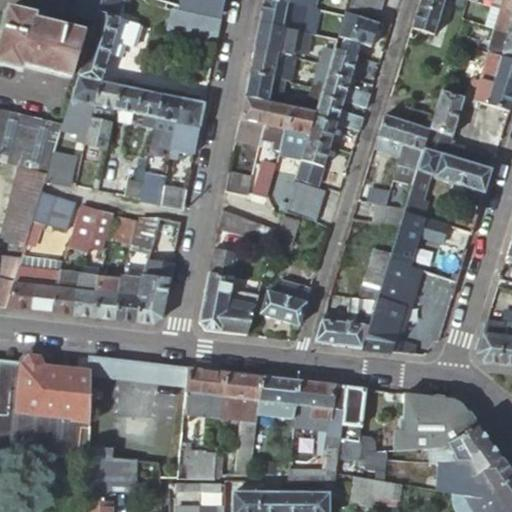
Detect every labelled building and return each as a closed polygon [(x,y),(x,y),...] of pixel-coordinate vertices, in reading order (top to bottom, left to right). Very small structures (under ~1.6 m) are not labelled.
[(92,20),(96,7),(75,0),(71,13),(92,20)] [(119,0),(98,0),(96,7),(92,20),(75,77),(96,82),(99,82),(102,71),(108,52),(118,18),(115,16),(119,0)] [(129,0),(119,0),(115,16),(118,18),(119,17),(122,5),(128,6),(129,0)] [(160,0),(167,2),(182,6),(182,11),(219,19),(222,0),(160,0)] [(278,0),(261,0),(258,20),(281,25),(286,2),(278,0)] [(348,0),(348,2),(345,11),(374,20),(380,0),(348,0)] [(417,0),(417,2),(440,9),(443,0),(417,0)] [(511,0),(477,0),(489,3),(511,10),(511,0)] [(216,39),(220,19),(219,19),(182,11),(182,6),(167,2),(166,7),(172,9),(167,28),(216,39)] [(295,28),(300,30),(305,6),(286,2),(281,25),(295,28)] [(417,2),(410,25),(433,32),(440,9),(417,2)] [(511,10),(489,3),(483,23),(493,26),(511,31),(511,10)] [(8,8),(0,40),(0,63),(21,69),(22,64),(70,75),(83,33),(33,20),(35,15),(8,8)] [(345,11),(337,36),(369,46),(377,21),(374,20),(345,11)] [(139,23),(119,17),(118,18),(108,52),(118,55),(122,42),(133,45),(139,23)] [(258,20),(252,46),(276,51),(277,46),(291,49),(295,28),(281,25),(258,20)] [(487,48),(511,55),(511,31),(493,26),(489,39),(487,48)] [(457,29),(453,40),(486,50),(487,48),(489,39),(457,29)] [(336,39),(327,36),(319,61),(328,63),(332,48),(336,39)] [(252,46),(247,70),(271,75),(271,76),(283,79),(288,80),(293,55),(276,51),(252,46)] [(357,56),(332,48),(328,63),(326,68),(325,71),(349,79),(349,78),(357,56)] [(479,74),(511,84),(511,58),(486,51),(484,58),(477,56),(473,69),(480,71),(479,74)] [(328,63),(319,61),(317,68),(320,69),(318,74),(324,76),(325,71),(326,68),(328,63)] [(247,70),(242,95),(267,100),(278,102),(283,79),(271,76),(271,75),(247,70)] [(110,73),(102,71),(99,82),(107,84),(110,73)] [(322,80),(318,94),(342,102),(342,101),(364,108),(368,93),(347,86),(349,79),(325,71),(324,76),(322,80)] [(471,98),(507,110),(511,94),(511,84),(479,74),(477,78),(471,75),(468,87),(474,89),(471,98)] [(96,82),(75,77),(67,100),(91,105),(96,82)] [(311,86),(305,108),(313,109),(318,94),(322,80),(316,78),(314,87),(311,86)] [(99,82),(96,82),(91,105),(113,109),(118,86),(107,84),(99,82)] [(139,90),(118,86),(113,109),(134,114),(139,90)] [(461,95),(439,88),(431,114),(427,126),(422,144),(443,151),(447,140),(461,95)] [(155,118),(161,95),(139,90),(134,114),(143,116),(155,118)] [(318,94),(313,109),(311,115),(335,123),(357,130),(361,117),(339,110),(342,102),(318,94)] [(175,122),(180,99),(161,95),(155,118),(163,120),(159,139),(171,142),(175,122)] [(267,100),(242,95),(238,117),(262,122),(267,100)] [(198,127),(203,103),(180,99),(175,122),(198,127)] [(67,100),(59,125),(59,126),(85,132),(89,116),(91,105),(67,100)] [(278,102),(267,100),(262,122),(260,136),(273,138),(276,125),(286,127),(291,105),(278,102)] [(113,109),(91,105),(89,116),(111,120),(113,109)] [(291,105),(286,127),(294,129),(291,141),(302,144),(304,137),(311,115),(313,109),(305,108),(291,105)] [(427,126),(431,114),(403,105),(399,118),(407,120),(427,126)] [(0,110),(0,161),(20,167),(45,173),(49,160),(59,126),(59,125),(0,110)] [(383,112),(376,135),(378,136),(375,145),(398,153),(400,143),(407,120),(399,118),(383,112)] [(311,115),(304,137),(328,144),(335,123),(311,115)] [(111,120),(89,116),(85,132),(107,137),(111,120)] [(153,128),(155,118),(143,116),(141,125),(153,128)] [(262,122),(238,117),(234,138),(257,143),(260,136),(262,122)] [(414,168),(422,144),(427,126),(407,120),(400,143),(398,153),(391,178),(409,184),(414,168)] [(193,153),(198,127),(175,122),(171,142),(168,156),(177,158),(178,150),(193,153)] [(304,137),(302,144),(301,148),(298,158),(321,165),(328,144),(304,137)] [(443,151),(488,167),(491,155),(447,140),(443,151)] [(422,144),(414,168),(429,173),(433,174),(433,176),(481,193),(489,167),(488,167),(443,151),(422,144)] [(262,157),(251,194),(264,197),(275,161),(262,157)] [(321,165),(298,158),(292,176),(316,184),(321,165)] [(49,160),(45,173),(44,174),(61,178),(60,183),(64,184),(69,165),(49,160)] [(45,173),(20,167),(4,218),(2,224),(0,231),(0,237),(13,243),(22,245),(29,222),(39,192),(43,180),(44,174),(45,173)] [(429,173),(414,168),(409,184),(402,207),(397,224),(394,234),(387,257),(359,347),(387,350),(389,342),(396,344),(398,335),(392,333),(412,267),(408,266),(428,200),(421,198),(429,173)] [(227,169),(224,189),(241,193),(242,191),(247,174),(227,169)] [(61,178),(44,174),(43,180),(60,183),(61,178)] [(163,182),(164,179),(143,174),(137,197),(159,202),(163,182)] [(291,179),(287,194),(317,204),(322,189),(291,179)] [(159,202),(158,204),(181,209),(185,187),(163,182),(159,202)] [(39,192),(29,222),(42,223),(52,194),(39,192)] [(277,192),(271,209),(281,212),(286,195),(277,192)] [(60,196),(52,194),(42,223),(51,226),(60,196)] [(286,195),(281,212),(293,216),(312,222),(317,204),(287,194),(286,195)] [(66,229),(76,200),(60,196),(51,226),(66,229)] [(397,224),(402,207),(384,204),(369,201),(366,219),(397,224)] [(220,207),(216,227),(271,244),(273,239),(275,233),(238,219),(239,214),(220,207)] [(267,224),(239,214),(238,219),(275,233),(279,219),(281,212),(271,209),(267,224)] [(86,248),(84,253),(96,257),(97,253),(100,253),(111,216),(96,212),(92,228),(87,244),(86,248)] [(275,233),(273,239),(284,243),(293,216),(281,212),(279,219),(275,233)] [(159,318),(179,221),(152,216),(141,267),(140,281),(134,321),(151,323),(159,318)] [(87,244),(92,228),(72,222),(66,241),(86,248),(87,244)] [(86,248),(66,241),(62,254),(82,260),(84,253),(86,248)] [(223,331),(244,333),(251,310),(224,306),(235,253),(212,247),(197,321),(203,328),(223,331)] [(312,341),(359,347),(387,257),(370,253),(356,298),(347,297),(345,314),(344,320),(339,320),(340,313),(321,311),(312,341)] [(15,267),(18,260),(0,258),(0,280),(10,281),(15,267)] [(36,269),(15,267),(10,281),(3,307),(5,307),(28,310),(31,285),(36,269)] [(31,285),(28,310),(33,310),(49,312),(52,287),(57,271),(36,269),(31,285)] [(101,318),(111,319),(115,293),(117,277),(103,276),(104,270),(99,269),(98,275),(94,291),(90,317),(101,318)] [(55,313),(69,314),(73,289),(78,274),(57,271),(52,287),(49,312),(55,313)] [(77,315),(90,317),(94,291),(98,275),(78,273),(78,274),(73,289),(69,314),(77,315)] [(128,321),(134,321),(140,281),(119,278),(115,293),(111,319),(128,321)] [(257,313),(296,325),(308,287),(279,278),(274,293),(264,290),(257,313)] [(10,281),(0,280),(0,306),(3,307),(10,281)] [(498,308),(497,320),(505,321),(507,309),(498,308)] [(497,320),(485,319),(475,352),(481,361),(511,364),(511,321),(505,321),(497,320)] [(88,372),(88,369),(44,364),(43,360),(42,357),(40,354),(36,352),(33,351),(30,351),(27,352),(24,353),(21,356),(20,362),(0,359),(0,453),(10,455),(87,452),(87,448),(88,400),(88,389),(88,372)] [(184,383),(186,367),(167,365),(128,361),(88,356),(88,369),(88,372),(184,383)] [(217,414),(222,371),(199,368),(186,367),(184,383),(181,411),(217,414)] [(255,413),(260,375),(237,373),(222,371),(217,414),(239,416),(233,474),(248,474),(255,413)] [(291,417),(295,380),(260,375),(255,413),(291,417)] [(340,414),(344,386),(295,380),(291,417),(290,424),(311,426),(313,416),(327,416),(328,412),(340,414)] [(362,388),(344,386),(340,414),(328,412),(327,416),(325,435),(338,436),(337,441),(357,443),(357,449),(365,449),(369,449),(371,439),(367,435),(357,433),(362,388)] [(447,398),(395,392),(394,398),(399,398),(398,426),(388,426),(388,450),(440,453),(444,450),(477,427),(460,404),(456,402),(452,399),(447,398)] [(499,458),(477,427),(444,450),(455,464),(464,464),(473,476),(499,458)] [(333,475),(337,441),(338,436),(325,435),(324,434),(318,468),(300,468),(299,481),(332,482),(333,475)] [(355,457),(357,449),(357,443),(337,441),(333,475),(350,477),(353,477),(355,457)] [(177,447),(173,478),(210,479),(213,449),(177,447)] [(136,492),(135,460),(111,457),(112,448),(87,448),(87,452),(87,491),(111,491),(136,492)] [(213,449),(210,479),(217,479),(220,450),(213,449)] [(364,457),(365,449),(357,449),(355,457),(364,457)] [(511,475),(499,458),(473,476),(464,464),(455,464),(448,463),(446,492),(469,497),(477,498),(511,475)] [(405,461),(397,461),(394,484),(400,485),(401,485),(405,461)] [(333,475),(332,482),(333,491),(341,506),(346,506),(346,499),(346,495),(348,495),(350,477),(333,475)] [(511,499),(511,475),(477,498),(469,497),(480,511),(495,511),(498,510),(511,499)] [(394,484),(353,477),(350,477),(348,495),(346,495),(346,499),(368,502),(370,493),(398,497),(400,485),(394,484)] [(222,511),(223,485),(222,484),(210,484),(208,511),(222,511)] [(86,511),(110,511),(111,491),(87,491),(87,497),(87,510),(86,511)] [(231,494),(230,511),(254,511),(255,494),(231,494)] [(278,511),(278,494),(255,494),(254,511),(278,511)] [(278,511),(300,511),(301,494),(278,494),(278,511)] [(325,511),(325,494),(301,494),(300,511),(325,511)] [(87,510),(87,497),(69,497),(69,503),(76,504),(75,510),(87,510)] [(511,511),(511,499),(498,510),(495,511),(511,511)]
